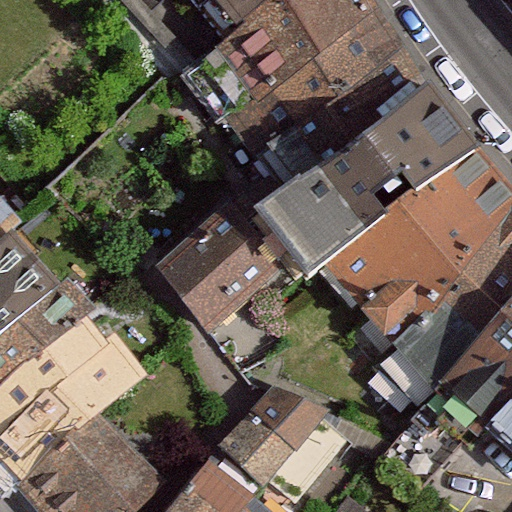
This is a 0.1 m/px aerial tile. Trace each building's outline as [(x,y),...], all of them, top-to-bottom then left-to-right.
[(171,0),(226,66),(309,0),(171,0)] [(394,67),(344,0),(309,0),(226,66),(293,162),(394,67)] [(511,0),(483,0),(511,34),(511,0)] [(479,178),(414,100),(337,178),(238,239),(271,283),(301,323),(342,291),(404,242),(479,178)] [(511,293),(511,214),(479,178),(404,242),(342,291),(364,323),(346,342),(371,365),(417,330),(460,364),(511,293)] [(198,344),(271,283),(238,239),(227,217),(146,283),(198,344)] [(20,246),(0,224),(0,264),(6,259),(20,246)] [(0,353),(49,305),(6,259),(0,264),(0,353)] [(58,291),(49,305),(0,353),(0,480),(15,498),(94,425),(135,387),(105,344),(98,356),(75,332),(84,315),(58,291)] [(511,417),(511,293),(460,364),(431,416),(474,458),(511,417)] [(283,511),(333,453),(264,396),(209,461),(270,511),(283,511)] [(511,417),(474,458),(511,489),(511,417)] [(140,511),(158,489),(94,425),(15,498),(27,511),(140,511)] [(236,511),(201,478),(174,511),(236,511)] [(370,511),(347,500),(340,511),(370,511)]
